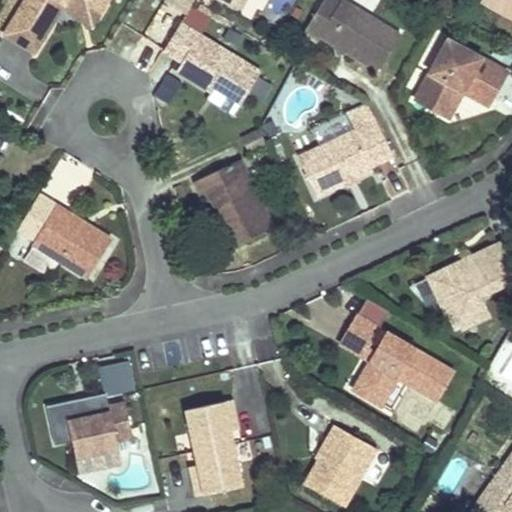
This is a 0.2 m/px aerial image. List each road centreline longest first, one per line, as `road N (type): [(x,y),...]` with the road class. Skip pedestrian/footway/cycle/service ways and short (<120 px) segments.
road 1 (residential): [(511,171),(237,308),(173,320)]
road 2 (residential): [(146,178),(143,121),(132,92),(113,81),(92,83),(72,102),(70,122),(84,144),(120,159)]
road 3 (residential): [(173,320),(0,357)]
road 4 (residential): [(173,320),(146,178)]
